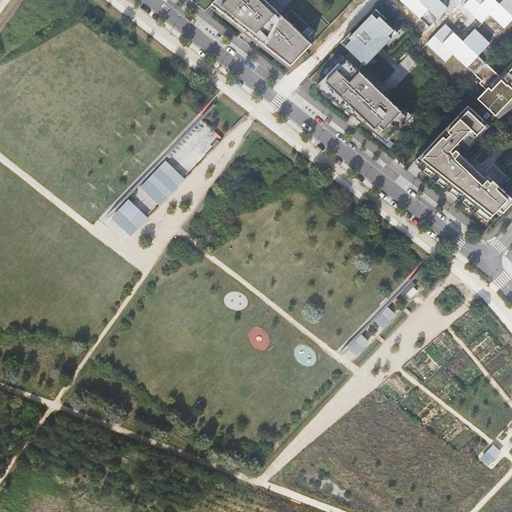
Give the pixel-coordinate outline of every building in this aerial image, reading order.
[(266,0),(215,0),(212,3),(291,65),(312,43),(280,13),(269,3),(266,0)] [(401,0),(429,27),(447,8),(438,0),(401,0)] [(511,0),(503,0),(499,4),(495,0),(469,0),(464,6),(482,23),(490,15),(504,28),(511,20),(511,0)] [(390,137),(412,108),(362,69),(397,32),(375,10),(342,44),(350,51),(345,56),(337,50),(309,79),(353,113),(355,110),(365,118),(362,121),(378,134),(381,131),(390,137)] [(474,74),(485,63),(478,56),(490,44),(475,29),(463,42),(445,25),(428,44),(446,61),(454,54),(474,74)] [(511,88),(503,79),(485,63),(474,74),(481,81),(479,83),(486,90),(478,99),(496,116),(511,98),(511,88)] [(511,79),(507,74),(503,79),(511,88),(511,98),(496,116),(499,118),(511,109),(511,107),(511,79)] [(468,105),(416,159),(451,186),(463,196),(489,216),(498,207),(503,212),(511,202),(511,197),(487,174),(486,176),(457,150),(462,145),(465,148),(473,139),(468,134),(472,130),(477,134),(485,126),(481,122),(483,120),(468,105)] [(355,110),(353,113),(352,114),(362,121),(365,118),(355,110)] [(381,131),(378,134),(387,141),(390,137),(381,131)] [(165,162),(142,187),(160,204),(162,202),(163,203),(177,187),(177,188),(184,180),(165,162)] [(126,203),(118,212),(137,229),(147,219),(129,202),(127,203),(126,203)] [(137,229),(118,212),(114,217),(113,216),(111,218),(131,236),(137,229)] [(409,300),(422,287),(415,279),(401,292),(409,300)] [(386,306),(374,319),(383,327),(395,314),(386,306)] [(347,346),(357,355),(370,341),(359,332),(347,346)] [(492,446),(480,460),(490,468),(501,454),(492,446)]
